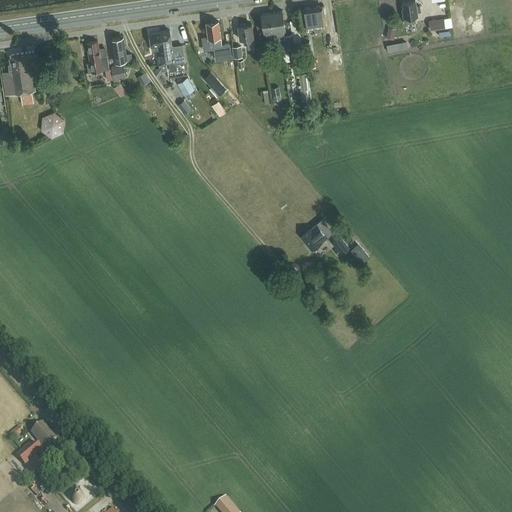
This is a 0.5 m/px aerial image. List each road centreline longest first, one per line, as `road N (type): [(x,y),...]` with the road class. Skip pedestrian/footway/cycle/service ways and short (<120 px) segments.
road 1 (primary): [(0,29),(205,0)]
road 2 (unclassified): [(132,511),(0,356)]
